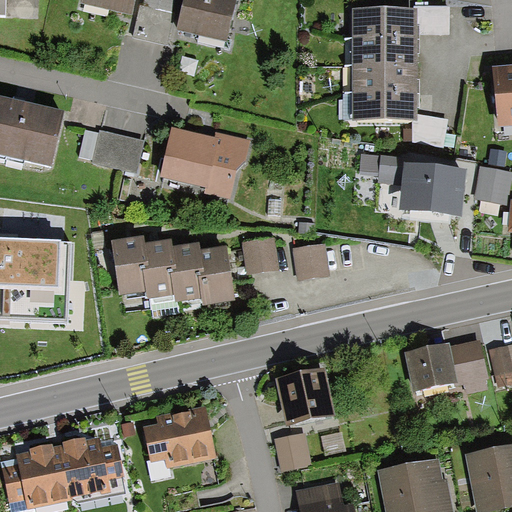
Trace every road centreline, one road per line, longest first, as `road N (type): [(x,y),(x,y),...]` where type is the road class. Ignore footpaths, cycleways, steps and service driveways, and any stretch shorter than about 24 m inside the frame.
road 1 (tertiary): [(227,359),(511,296)]
road 2 (tertiary): [(0,413),(227,359)]
road 3 (residential): [(227,359),(264,511)]
